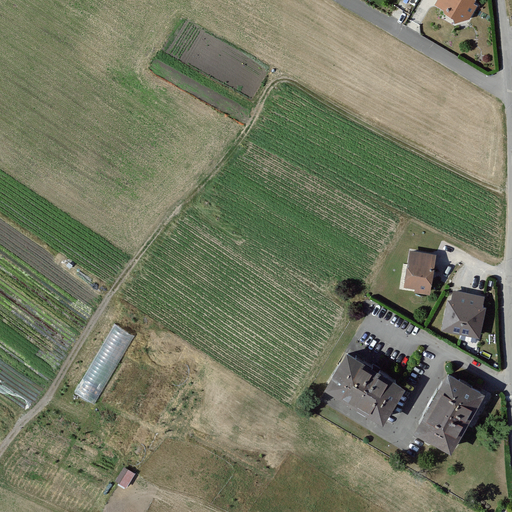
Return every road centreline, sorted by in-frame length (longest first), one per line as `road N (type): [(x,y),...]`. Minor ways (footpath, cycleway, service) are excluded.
road 1 (track): [(0,452),(55,384),(125,272),(218,168),(276,82),(511,195)]
road 2 (residential): [(344,0),(486,83),(510,87)]
road 3 (unclassified): [(511,391),(511,245)]
